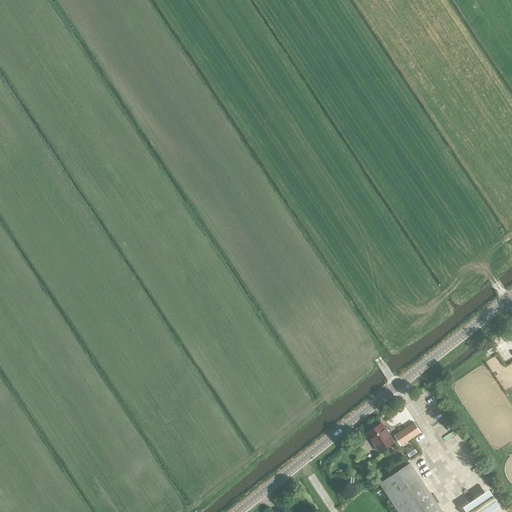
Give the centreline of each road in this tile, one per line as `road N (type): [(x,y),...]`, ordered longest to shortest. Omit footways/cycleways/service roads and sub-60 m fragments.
road 1 (track): [(509,298),(483,264),(187,511)]
road 2 (unclassified): [(238,511),(511,295)]
road 3 (track): [(425,178),(483,264),(511,239)]
road 4 (unknown): [(397,386),(437,447),(455,511)]
